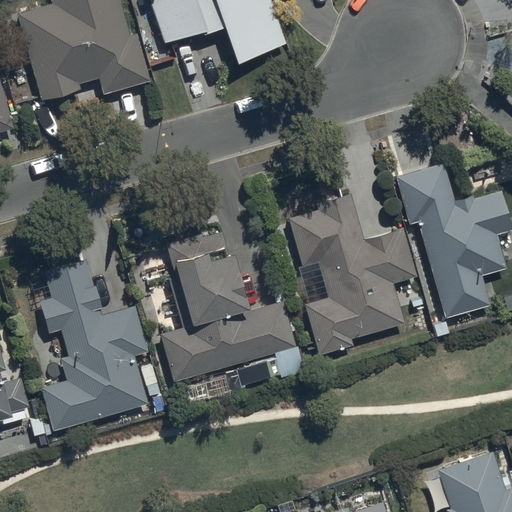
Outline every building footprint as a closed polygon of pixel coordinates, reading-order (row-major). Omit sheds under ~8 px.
[(42,0),(14,7),(37,94),(78,83),(76,78),(95,73),(99,87),(146,75),(133,27),(124,29),(116,0),(42,0)] [(148,0),(161,36),(197,23),(199,27),(217,21),(229,54),(281,36),(269,0),(148,0)] [(0,122),(9,120),(0,87),(0,122)] [(439,157),(392,169),(405,217),(414,215),(441,312),(486,299),(477,269),(500,263),(491,228),(507,224),(496,184),(470,191),(469,189),(450,195),(439,157)] [(313,204),(283,212),(303,298),(300,298),(312,347),(347,338),(346,332),(399,319),(389,276),(411,270),(399,221),(357,232),(345,186),(311,195),(313,204)] [(171,268),(162,271),(177,321),(155,328),(170,376),(292,339),(279,295),(238,307),(235,297),(242,295),(225,240),(222,241),(217,225),(197,231),(196,227),(162,238),(171,268)] [(48,291),(34,295),(43,326),(54,323),(62,351),(55,353),(60,374),(36,381),(49,425),(144,397),(131,349),(143,345),(130,300),(97,310),(94,301),(97,300),(90,277),(88,277),(81,252),(40,264),(48,291)] [(296,344),(226,365),(231,383),(301,362),(296,344)] [(0,420),(24,414),(21,404),(25,402),(16,371),(0,375),(0,420)] [(491,446),(434,464),(446,502),(442,504),(444,511),(511,511),(511,487),(510,482),(503,485),(491,446)] [(305,511),(385,511),(380,495),(344,506),(343,500),(306,511),(305,511)]
